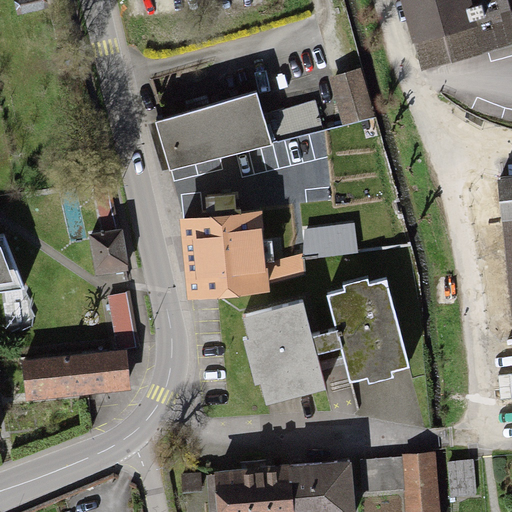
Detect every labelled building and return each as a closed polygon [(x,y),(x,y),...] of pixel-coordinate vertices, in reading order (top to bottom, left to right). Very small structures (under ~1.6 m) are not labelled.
[(47,0),(13,0),(16,12),(48,4),(47,0)] [(406,0),(428,69),(439,66),(511,45),(511,21),(505,0),(406,0)] [(333,77),(346,125),(366,120),(353,72),(333,77)] [(256,91),(157,116),(158,122),(168,159),(171,170),(270,145),(325,128),(319,100),(265,114),(256,91)] [(159,161),(168,159),(158,122),(149,124),(159,161)] [(101,233),(93,235),(99,271),(124,266),(109,182),(92,185),(101,233)] [(511,182),(496,184),(511,339),(511,182)] [(178,221),(188,300),(222,301),(269,292),(260,214),(178,221)] [(0,288),(21,285),(0,230),(0,288)] [(315,329),(323,354),(334,351),(343,377),(400,358),(372,271),(315,290),(326,325),(315,329)] [(125,294),(106,295),(113,347),(137,345),(128,293),(125,293),(125,294)] [(312,358),(323,354),(315,329),(304,332),(292,297),(235,315),(263,402),(321,384),(312,358)] [(121,353),(17,362),(20,395),(124,385),(121,353)] [(438,511),(433,451),(354,459),(357,492),(401,487),(403,511),(438,511)] [(469,461),(447,463),(450,495),(472,493),(469,461)] [(287,467),(289,511),(350,511),(349,489),(337,490),(335,464),(287,467)] [(289,511),(287,467),(214,473),(217,511),(289,511)] [(198,472),(179,472),(179,491),(198,491),(198,472)]
